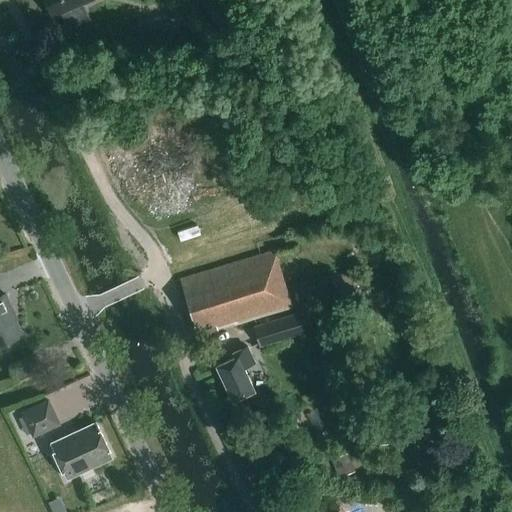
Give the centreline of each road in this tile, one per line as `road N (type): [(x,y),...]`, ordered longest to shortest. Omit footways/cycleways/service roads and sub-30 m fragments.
road 1 (residential): [(164,271),(112,202),(15,0)]
road 2 (residential): [(252,511),(192,379),(164,271)]
road 3 (tertiary): [(169,511),(75,311)]
road 4 (tertiary): [(75,311),(0,149)]
